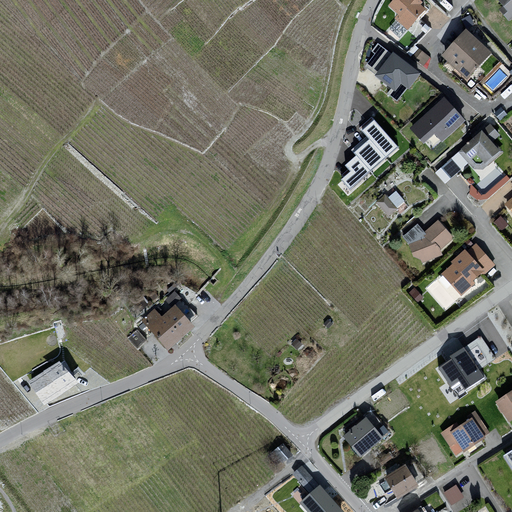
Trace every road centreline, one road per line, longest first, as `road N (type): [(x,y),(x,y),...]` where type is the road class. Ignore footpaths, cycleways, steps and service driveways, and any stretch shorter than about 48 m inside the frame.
road 1 (residential): [(374,0),(312,197),(266,263),(186,351)]
road 2 (residential): [(302,435),(511,284)]
road 3 (residential): [(0,440),(186,351)]
road 4 (unknown): [(467,4),(437,38),(439,66),(482,104),(511,94)]
road 5 (track): [(0,229),(98,101)]
road 6 (residential): [(186,351),(302,435)]
road 7 (unknown): [(511,434),(392,511)]
